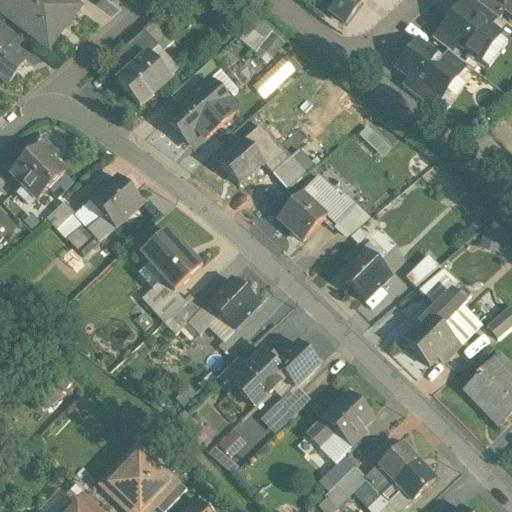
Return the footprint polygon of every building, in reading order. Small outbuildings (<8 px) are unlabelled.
[(61,0),(18,0),(5,17),(46,48),(75,10),(61,0)] [(317,0),(319,1),(320,0),(328,0),(334,5),(328,12),(345,25),(361,4),(358,1),(359,0),(317,0)] [(470,0),(466,0),(461,8),(489,30),(496,20),(470,0)] [(496,1),(494,0),(470,0),(496,20),(498,21),(505,13),(502,10),(494,3),(496,1)] [(511,0),(494,0),(496,1),(494,3),(502,10),(505,13),(505,12),(511,16),(511,0)] [(442,31),(441,33),(458,46),(479,62),(499,37),(489,30),(461,8),(442,31)] [(269,64),(286,42),(262,24),(246,45),(269,64)] [(20,42),(0,26),(0,44),(12,53),(20,42)] [(458,46),(441,33),(442,31),(440,30),(432,41),(450,55),(458,46)] [(147,41),(129,58),(137,67),(147,58),(148,59),(156,52),(147,41)] [(12,53),(0,44),(0,80),(6,85),(24,62),(12,53)] [(442,64),(417,45),(398,70),(410,80),(435,99),(438,101),(457,77),(456,76),(457,75),(442,64)] [(464,66),(448,55),(442,64),(457,75),(464,66)] [(148,59),(147,58),(137,67),(116,86),(139,112),(170,83),(148,59)] [(290,73),(280,62),(254,88),(265,99),(290,73)] [(209,63),(170,99),(180,110),(189,102),(208,86),(209,87),(221,77),(209,63)] [(435,99),(410,80),(403,89),(428,108),(435,99)] [(208,86),(189,102),(217,133),(235,117),(209,87),(208,86)] [(217,133),(189,102),(180,110),(164,123),(187,148),(199,139),(203,144),(217,133)] [(260,128),(241,144),(261,166),(271,177),(289,161),(260,128)] [(383,146),(372,135),(364,144),(375,155),(383,146)] [(261,166),(241,144),(216,167),(236,189),(261,166)] [(68,178),(44,149),(15,174),(26,187),(35,197),(39,202),(50,193),(64,181),(68,178)] [(289,161),(271,177),(286,194),(314,169),(299,152),(289,161)] [(64,181),(50,193),(59,203),(73,191),(64,181)] [(139,209),(116,182),(89,205),(112,232),(139,209)] [(26,187),(18,193),(27,204),(35,197),(26,187)] [(316,198),(307,190),(300,198),(308,207),(316,198)] [(300,198),(299,198),(277,222),(300,244),(322,221),(308,207),(300,198)] [(0,242),(11,232),(0,221),(0,242)] [(199,274),(164,235),(139,258),(147,268),(162,284),(173,297),(199,274)] [(499,239),(486,236),(482,250),(496,254),(499,239)] [(386,279),(357,249),(342,264),(347,269),(337,278),(361,303),(386,279)] [(429,256),(407,279),(419,290),(441,267),(429,256)] [(162,284),(147,268),(135,279),(150,295),(162,284)] [(442,272),(418,293),(436,311),(450,298),(459,288),(442,272)] [(256,308),(231,284),(207,308),(232,333),(256,308)] [(470,300),(459,288),(450,298),(461,309),(470,300)] [(436,311),(429,319),(440,330),(453,317),(461,309),(450,298),(436,311)] [(511,308),(487,328),(498,341),(511,330),(511,308)] [(453,317),(440,330),(460,349),(472,337),(453,317)] [(428,318),(403,344),(428,370),(446,352),(451,358),(460,349),(440,330),(429,319),(428,318)] [(274,369),(273,370),(285,382),(294,391),(318,368),(298,346),(274,369)] [(274,369),(262,356),(243,374),(242,375),(246,379),(233,391),(254,412),(285,382),(273,370),(274,369)] [(511,416),(511,375),(496,360),(477,378),(477,377),(473,380),(475,382),(462,395),(497,431),(511,416)] [(234,365),(215,383),(228,396),(233,391),(246,379),(242,375),(243,374),(234,365)] [(297,395),(274,418),(284,427),(307,405),(297,395)] [(371,422),(346,397),(320,423),(321,424),(332,435),(349,451),(364,436),(360,432),(371,422)] [(321,424),(304,441),(315,452),(332,435),(321,424)] [(400,448),(363,482),(380,500),(416,465),(400,448)] [(172,487),(137,453),(112,480),(121,488),(112,497),(127,511),(135,511),(138,509),(140,511),(148,511),(152,508),(153,508),(173,488),(172,487)] [(416,465),(380,500),(390,511),(403,511),(433,484),(416,465)] [(173,488),(153,508),(156,511),(167,511),(186,493),(175,483),(172,487),(173,488)] [(98,511),(83,497),(74,505),(74,506),(80,511),(98,511)]
